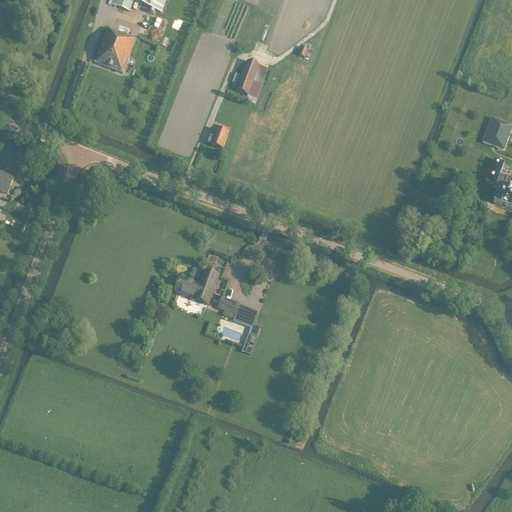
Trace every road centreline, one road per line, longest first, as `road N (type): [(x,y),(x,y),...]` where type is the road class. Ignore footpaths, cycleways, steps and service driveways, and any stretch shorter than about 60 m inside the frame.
road 1 (unclassified): [(510,312),(79,151)]
road 2 (unclassified): [(0,362),(79,151)]
